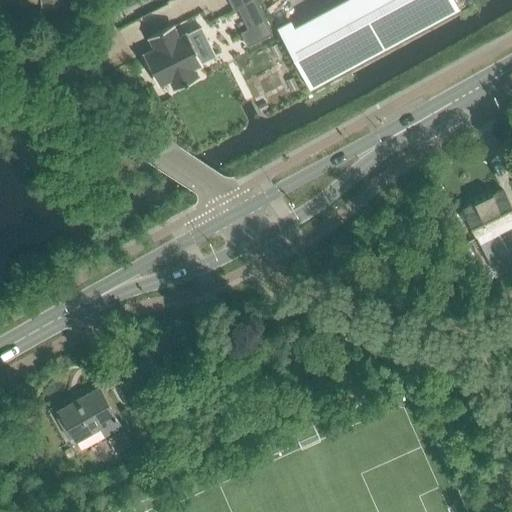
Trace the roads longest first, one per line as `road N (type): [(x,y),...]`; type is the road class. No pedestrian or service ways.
road 1 (secondary): [(104,293),(156,283),(288,225),(389,138)]
road 2 (secondary): [(389,138),(241,211),(104,293)]
road 3 (secondary): [(389,138),(511,69)]
road 4 (secondary): [(0,353),(104,293)]
